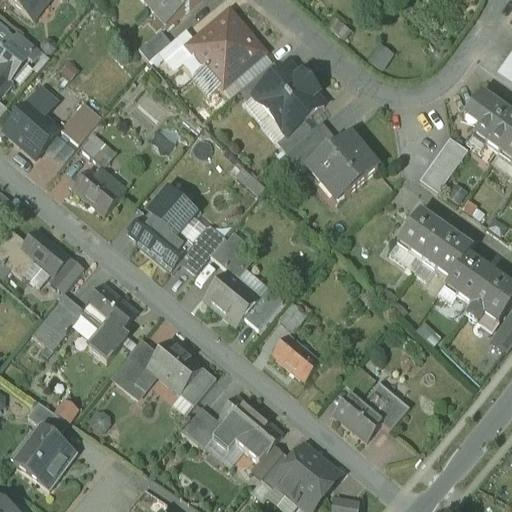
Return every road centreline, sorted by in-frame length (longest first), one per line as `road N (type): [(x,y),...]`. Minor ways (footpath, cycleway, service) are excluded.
road 1 (residential): [(0,170),(408,511)]
road 2 (residential): [(271,0),(379,95),(403,100),(429,94),(460,61),(496,0)]
road 3 (tertiary): [(511,398),(418,511)]
